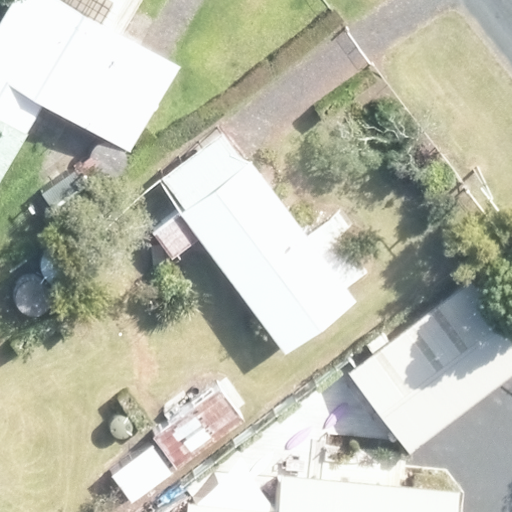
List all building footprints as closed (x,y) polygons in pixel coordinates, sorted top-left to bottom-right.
[(136,140),(183,55),(132,28),(147,0),(10,0),(0,19),(0,193),(54,95),(136,140)] [(215,92),(315,14),(304,0),(259,0),(187,57),(215,92)] [(232,125),(164,181),(294,339),(362,283),(232,125)] [(511,313),(480,270),(351,366),(413,448),(511,374),(511,313)] [(180,458),(246,408),(223,379),(158,429),(180,458)] [(141,496),(177,467),(153,437),(117,466),(141,496)] [(463,511),(466,475),(293,462),(290,500),(192,492),(190,511),(463,511)]
